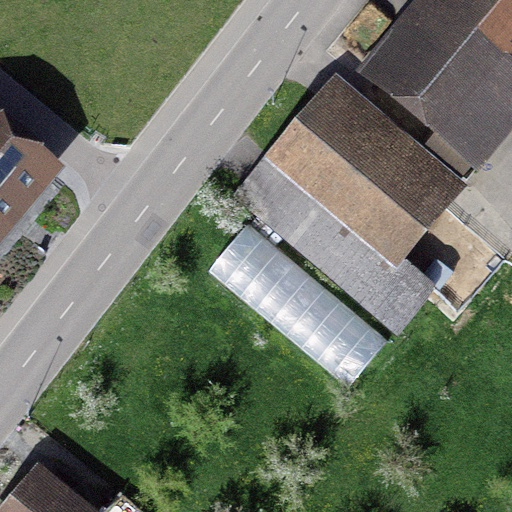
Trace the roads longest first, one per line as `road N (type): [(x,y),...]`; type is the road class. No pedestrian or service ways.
road 1 (tertiary): [(309,0),(141,216)]
road 2 (tertiary): [(141,216),(0,396)]
road 3 (residential): [(0,89),(141,216)]
